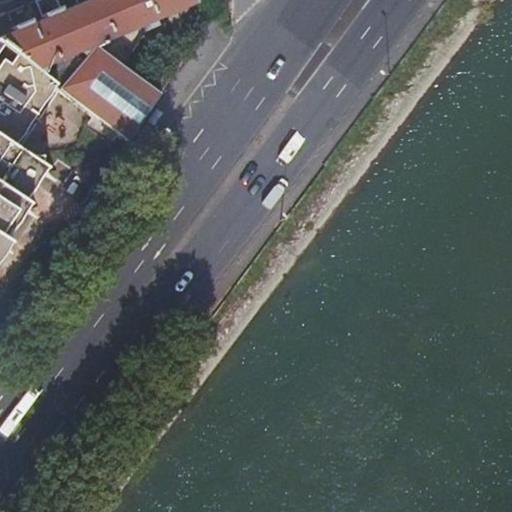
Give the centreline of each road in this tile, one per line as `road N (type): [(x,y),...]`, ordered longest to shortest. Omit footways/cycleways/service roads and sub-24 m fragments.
road 1 (primary): [(14,511),(399,0)]
road 2 (primary): [(271,48),(179,185),(0,420)]
